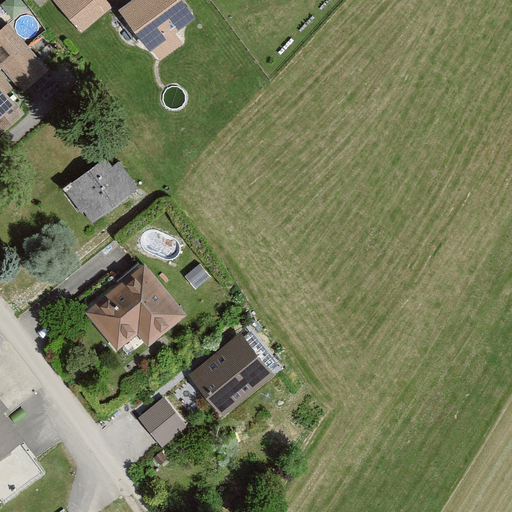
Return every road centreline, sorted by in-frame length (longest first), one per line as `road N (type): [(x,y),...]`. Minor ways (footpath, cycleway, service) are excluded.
road 1 (residential): [(0,312),(137,497)]
road 2 (unknown): [(18,337),(126,248)]
